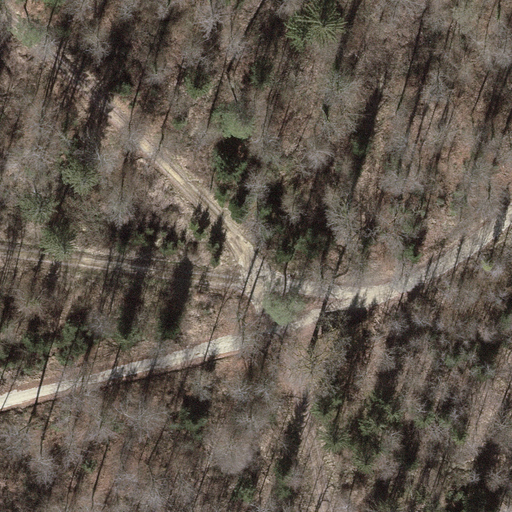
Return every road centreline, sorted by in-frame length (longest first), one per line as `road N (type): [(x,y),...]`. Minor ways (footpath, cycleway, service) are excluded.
road 1 (track): [(0,8),(238,237),(298,390),(326,511)]
road 2 (track): [(0,252),(387,286),(435,265),(511,210)]
road 3 (track): [(387,286),(280,335),(0,402)]
